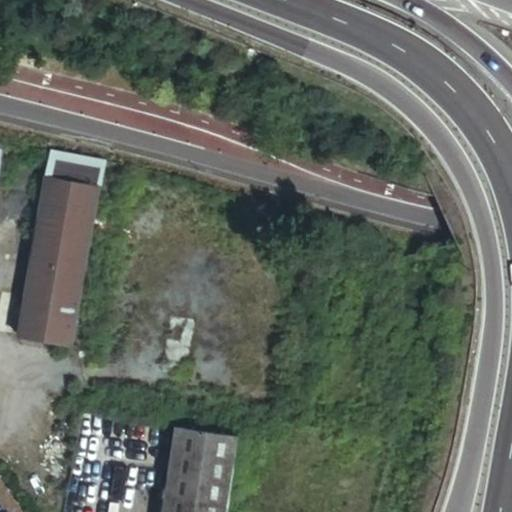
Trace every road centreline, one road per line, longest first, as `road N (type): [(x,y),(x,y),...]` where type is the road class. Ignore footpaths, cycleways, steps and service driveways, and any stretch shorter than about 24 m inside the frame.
road 1 (trunk): [(196,0),(354,64),(425,115),(460,163),(490,240),(493,307),(455,511)]
road 2 (secondary): [(0,103),(511,236)]
road 3 (trunk): [(293,0),(397,46),(445,82),(490,134),(511,175)]
road 4 (trunk): [(511,85),(450,23),(405,0)]
